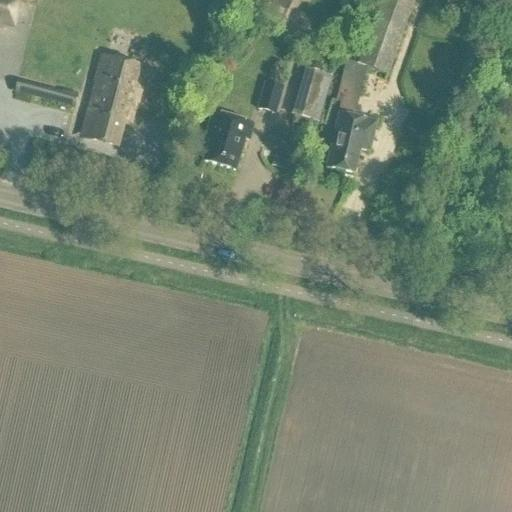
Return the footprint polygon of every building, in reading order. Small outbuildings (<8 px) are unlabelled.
[(17,0),(0,0),(0,27),(14,31),(22,1),(17,0)] [(276,0),(247,0),(243,9),(282,26),(290,6),(276,0)] [(344,67),(336,102),(357,107),(366,69),(387,77),(414,0),(381,0),(371,30),(358,66),(346,62),(344,67)] [(95,84),(87,117),(95,119),(90,138),(89,141),(115,148),(121,126),(130,128),(145,70),(101,58),(94,84),(95,84)] [(256,112),(276,118),(284,90),(264,84),(256,112)] [(76,101),(17,85),(15,95),(74,110),(76,101)] [(340,115),(326,170),(354,177),(360,152),(369,154),(376,124),(358,120),(340,115)] [(220,119),(212,116),(205,141),(209,143),(204,163),(235,172),(244,141),(249,142),(253,127),(244,125),(244,123),(221,117),(220,119)] [(273,159),(271,169),(282,172),(289,149),(279,146),(276,160),(273,159)]
